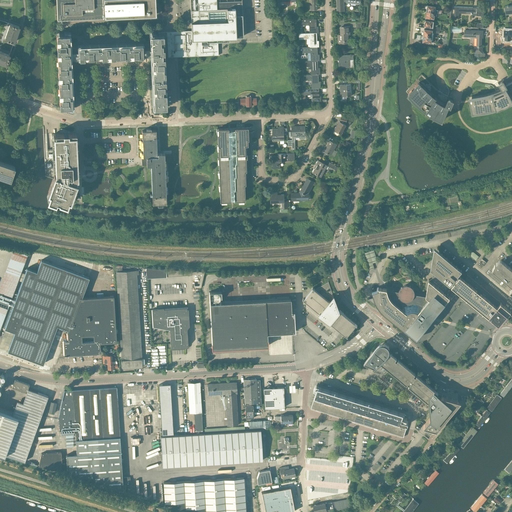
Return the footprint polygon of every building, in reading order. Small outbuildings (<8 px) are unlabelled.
[(155,0),(56,0),(58,20),(103,17),(154,15),(154,9),(156,9),(155,0)] [(242,7),(241,0),(190,0),(190,7),(191,21),(198,21),(206,20),(213,20),(221,20),(228,20),(235,19),(235,26),(243,25),(242,7)] [(336,0),(337,11),(344,11),(343,2),(346,2),(360,3),(360,0),(336,0)] [(477,7),(454,6),(454,17),(458,17),(458,13),(471,13),(471,15),(477,15),(483,15),(484,7),(477,7)] [(316,19),(298,19),(299,26),(309,25),(309,33),(317,33),(318,33),(318,26),(316,26),(316,19)] [(199,34),(198,21),(191,21),(191,30),(192,34),(199,34)] [(9,23),(7,31),(16,34),(19,26),(9,23)] [(243,36),(243,25),(235,26),(236,33),(230,33),(230,37),(243,36)] [(344,43),(345,45),(349,45),(348,34),(350,34),(350,26),(338,27),(338,43),(344,43)] [(511,27),(503,27),(503,35),(511,35),(511,27)] [(131,36),(131,28),(110,29),(111,37),(131,36)] [(84,38),(105,37),(105,29),(84,30),(84,38)] [(483,30),(464,29),(464,37),(476,37),(476,46),(474,46),(474,52),(478,53),(478,57),(485,56),(485,53),(482,53),(482,46),(481,46),(482,39),(483,30)] [(218,48),(218,41),(229,40),(229,38),(229,37),(230,37),(230,33),(228,33),(221,33),(214,34),(206,34),(199,34),(192,34),(191,30),(175,31),(174,31),(175,47),(162,48),(162,50),(162,52),(175,52),(175,57),(177,57),(178,57),(178,50),(193,49),(193,56),(219,55),(218,48)] [(16,34),(7,31),(4,39),(13,42),(16,34)] [(175,47),(174,31),(158,32),(158,34),(162,34),(162,48),(175,47)] [(317,40),(317,33),(309,33),(299,33),(299,39),(310,39),(310,47),(317,46),(319,46),(319,40),(317,40)] [(165,107),(163,58),(162,52),(162,50),(162,48),(162,34),(158,34),(151,35),(151,43),(70,47),(69,34),(58,34),(61,107),(66,106),(72,106),(70,57),(72,57),(72,58),(74,57),(75,57),(79,56),(79,57),(84,57),(107,56),(107,55),(109,55),(111,55),(111,56),(138,55),(143,54),(148,54),(149,54),(151,54),(150,53),(152,53),(153,77),(152,77),(152,80),(153,80),(154,107),(160,107),(161,107),(165,107)] [(318,54),(317,46),(310,47),(300,47),(300,53),(310,53),(311,60),(318,60),(320,60),(319,54),(318,54)] [(0,62),(6,64),(9,55),(2,52),(0,56),(0,62)] [(353,54),(339,55),(340,67),(351,67),(350,59),(353,59),(353,54)] [(318,68),(318,60),(311,60),(300,61),(300,67),(311,66),(311,74),(319,74),(320,74),(320,68),(318,68)] [(319,82),(319,74),(311,74),(301,75),(301,81),(311,80),(312,88),(319,88),(321,88),(321,82),(319,82)] [(408,89),(406,92),(408,94),(409,94),(411,96),(412,97),(414,99),(415,101),(417,102),(420,105),(423,108),(424,108),(427,110),(427,111),(430,113),(431,113),(434,115),(435,115),(438,117),(440,118),(442,119),(443,117),(445,113),(448,107),(448,106),(448,105),(451,106),(453,99),(454,98),(449,96),(449,97),(448,96),(447,96),(446,95),(445,95),(442,93),(440,92),(440,91),(439,91),(438,90),(435,88),(432,85),(430,82),(426,79),(424,77),(423,76),(422,75),(421,74),(410,87),(408,89)] [(472,96),(469,97),(469,99),(469,100),(470,102),(472,114),(473,113),(476,113),(480,112),(484,112),(488,111),(489,111),(492,110),(493,110),(497,109),(501,107),(505,105),(509,104),(511,101),(511,75),(509,77),(507,78),(503,80),(503,79),(501,80),(498,82),(502,88),(500,89),(499,89),(498,90),(496,91),(491,93),(488,93),(486,94),(485,94),(481,95),(477,96),(472,96)] [(360,79),(350,79),(351,83),(358,82),(357,92),(360,92),(360,82),(360,79)] [(351,95),(351,84),(340,84),(341,96),(342,96),(342,100),(346,100),(346,95),(351,95)] [(320,95),(319,88),(312,88),(301,88),(302,94),(312,94),(312,102),(322,101),(321,95),(320,95)] [(250,98),(250,96),(246,96),(246,98),(240,99),(240,102),(240,105),(246,105),(251,105),(251,104),(256,104),(256,98),(250,98)] [(348,118),(341,116),(340,120),(341,120),(340,121),(339,121),(335,130),(333,133),(339,136),(340,133),(341,133),(346,125),(345,124),(346,122),(348,118)] [(305,126),(292,127),(293,140),(288,140),(288,150),(293,150),(292,141),(295,141),(295,137),(300,137),(301,138),(305,138),(305,137),(305,126)] [(247,149),(247,138),(247,135),(247,127),(229,128),(216,128),(216,134),(217,134),(218,145),(217,145),(217,151),(218,150),(218,158),(217,158),(218,164),(219,164),(219,171),(218,171),(218,177),(219,177),(219,184),(218,184),(219,190),(220,190),(220,201),(221,201),(221,203),(226,203),(226,201),(231,200),(233,200),(238,200),(238,202),(244,202),(244,200),(244,189),(245,189),(244,176),(246,176),(245,163),(246,162),(246,149),(247,149)] [(280,128),(273,129),(273,140),(284,140),(284,127),(280,127),(280,128)] [(164,153),(158,153),(158,154),(157,154),(156,130),(151,130),(151,128),(146,128),(146,130),(142,130),(143,160),(143,164),(146,164),(146,165),(151,165),(151,172),(153,203),(167,202),(164,153)] [(78,171),(76,137),(76,133),(70,133),(62,133),(60,133),(52,134),(52,149),(47,149),(47,134),(43,134),(45,176),(53,178),(48,192),(50,193),(48,199),(55,202),(56,200),(59,201),(58,201),(66,204),(68,199),(70,200),(76,183),(75,182),(76,180),(77,178),(78,171)] [(337,144),(329,140),(323,151),(331,155),(337,144)] [(279,155),(270,155),(270,160),(273,159),(273,169),(281,168),(281,161),(295,160),(294,153),(278,153),(279,155)] [(327,165),(319,160),(316,165),(317,165),(313,172),(321,176),(327,165)] [(0,175),(10,179),(14,168),(0,162),(0,175)] [(300,193),(292,193),(292,200),(308,200),(308,192),(313,181),(307,178),(300,193)] [(277,192),(271,192),(271,202),(282,202),(282,208),(288,208),(288,199),(284,199),(284,194),(277,194),(277,192)] [(444,292),(450,284),(458,275),(462,270),(434,247),(431,268),(433,271),(431,282),(429,280),(429,279),(428,281),(426,296),(414,294),(414,293),(414,292),(414,291),(413,291),(413,290),(413,289),(412,288),(412,287),(411,287),(410,286),(409,286),(408,285),(407,285),(406,285),(405,285),(404,286),(403,286),(402,286),(402,287),(401,287),(401,288),(400,288),(400,289),(400,290),(399,290),(399,291),(379,288),(380,289),(374,291),(374,293),(375,296),(367,299),(413,337),(415,339),(420,334),(419,333),(430,320),(450,297),(444,292)] [(374,250),(364,253),(370,271),(375,269),(373,263),(378,262),(374,250)] [(468,254),(476,261),(479,257),(471,250),(468,254)] [(0,327),(27,257),(15,252),(0,290),(0,327)] [(392,260),(387,258),(380,274),(385,277),(392,260)] [(37,271),(27,268),(4,328),(14,332),(7,351),(43,364),(57,325),(67,328),(67,332),(67,340),(63,340),(64,355),(100,353),(99,342),(116,341),(113,297),(80,299),(88,277),(41,259),(37,271)] [(511,268),(501,259),(500,260),(499,261),(498,261),(497,262),(496,263),(495,263),(495,264),(493,268),(492,270),(511,286),(511,287),(509,291),(511,293),(511,268)] [(166,277),(166,269),(146,267),(146,278),(166,277)] [(142,367),(138,307),(136,270),(116,272),(121,368),(142,367)] [(467,275),(464,279),(463,278),(460,275),(459,276),(458,275),(450,284),(452,285),(451,286),(454,288),(464,296),(465,296),(464,297),(468,300),(468,299),(469,300),(468,300),(493,321),(494,320),(495,320),(501,320),(502,319),(503,320),(507,316),(507,315),(511,311),(467,275)] [(357,324),(351,319),(339,310),(335,307),(337,305),(328,281),(327,281),(328,282),(314,289),(312,287),(312,288),(313,288),(304,299),(303,298),(303,299),(326,318),(327,318),(327,319),(327,320),(328,320),(329,320),(330,321),(347,336),(348,336),(347,335),(351,331),(356,324),(357,325),(357,324)] [(291,314),(290,299),(221,303),(220,292),(209,292),(212,349),(267,346),(266,331),(291,330),(291,332),(294,332),(293,311),(293,314),(291,314)] [(187,328),(189,326),(188,308),(187,308),(186,307),(163,308),(163,307),(157,308),(157,309),(152,309),(153,326),(170,329),(171,348),(186,348),(188,345),(187,328)] [(417,374),(415,376),(414,375),(415,373),(398,359),(397,360),(395,359),(397,358),(389,351),(389,350),(389,349),(389,348),(389,347),(389,346),(388,346),(388,345),(387,344),(386,343),(385,343),(384,343),(383,343),(382,343),(381,343),(380,343),(379,344),(378,345),(375,349),(364,362),(366,363),(377,367),(381,362),(407,383),(408,382),(409,383),(408,385),(429,402),(430,415),(430,417),(423,425),(428,427),(437,429),(440,425),(441,425),(444,421),(447,417),(448,417),(451,413),(451,412),(454,409),(454,408),(461,401),(442,395),(440,397),(439,396),(440,396),(440,395),(439,394),(438,394),(436,393),(438,392),(417,374)] [(110,355),(107,356),(102,356),(102,363),(107,363),(107,369),(113,368),(117,367),(116,363),(113,363),(113,361),(110,361),(110,355)] [(511,378),(500,394),(503,397),(511,385),(511,378)] [(0,452),(24,461),(48,396),(27,389),(29,384),(14,379),(12,387),(26,392),(17,417),(0,410),(0,452)] [(261,405),(260,380),(256,380),(256,379),(243,379),(245,404),(245,406),(246,419),(253,418),(253,405),(251,405),(251,403),(253,403),(253,399),(257,399),(257,405),(261,405)] [(202,430),(200,387),(199,382),(187,383),(189,413),(193,413),(195,431),(202,430)] [(237,393),(236,383),(236,382),(207,384),(208,395),(225,394),(227,426),(238,425),(235,393),(237,393)] [(159,384),(159,392),(160,398),(171,397),(170,392),(170,390),(170,384),(164,384),(159,384)] [(120,451),(117,395),(116,387),(96,388),(89,389),(72,390),(64,391),(58,418),(59,431),(75,430),(75,440),(76,454),(66,455),(67,476),(74,475),(74,478),(81,478),(81,480),(88,480),(88,482),(95,482),(95,484),(102,484),(102,486),(109,486),(109,488),(116,488),(116,490),(123,490),(120,452),(121,452),(121,451),(120,451)] [(273,387),(263,388),(264,408),(274,407),(284,407),(283,387),(273,387)] [(320,411),(326,390),(318,387),(317,387),(311,408),(320,411)] [(328,414),(335,393),(326,390),(320,411),(328,414)] [(336,416),(343,395),(335,393),(328,414),(336,416)] [(345,419),(351,398),(343,395),(336,416),(345,419)] [(488,408),(491,410),(501,397),(497,395),(488,408)] [(354,421),(360,400),(351,398),(345,419),(354,421)] [(362,424),(368,403),(360,400),(354,421),(362,424)] [(370,426),(376,406),(368,403),(362,424),(370,426)] [(378,429),(385,408),(376,406),(370,426),(378,429)] [(387,432),(393,411),(385,408),(378,429),(387,432)] [(486,410),(475,424),(479,427),(490,413),(486,410)] [(397,435),(404,414),(403,414),(393,411),(387,432),(397,435)] [(406,428),(408,422),(406,421),(407,419),(406,419),(405,418),(406,415),(404,414),(397,435),(403,437),(406,428)] [(53,418),(49,417),(39,466),(63,471),(61,452),(48,453),(53,427),(53,418)] [(249,421),(249,429),(270,428),(269,420),(261,420),(249,421)] [(471,427),(458,443),(462,446),(475,430),(471,427)] [(262,460),(260,430),(160,436),(162,466),(175,465),(222,463),(229,462),(255,461),(262,460)] [(456,447),(444,460),(447,463),(459,450),(456,447)] [(332,492),(333,469),(329,469),(329,463),(314,463),(313,497),(328,498),(328,492),(332,492)] [(286,467),(279,468),(280,471),(283,471),(284,478),(295,476),(293,469),(286,470),(286,467)] [(269,470),(267,470),(259,472),(256,478),(257,484),(271,482),(269,470)] [(435,470),(425,483),(428,485),(439,473),(435,470)] [(245,511),(243,477),(236,478),(230,478),(216,479),(210,479),(196,480),(190,480),(170,482),(163,482),(164,505),(171,504),(171,507),(178,507),(178,509),(184,509),(185,511),(191,511),(245,511)] [(340,479),(340,491),(350,492),(350,480),(340,479)] [(494,480),(484,492),(488,496),(498,483),(494,480)] [(278,511),(274,489),(260,492),(263,511),(278,511)] [(482,494),(472,508),(476,511),(487,498),(482,494)] [(350,507),(349,498),(314,505),(314,511),(315,511),(333,509),(334,510),(350,507)] [(414,500),(404,511),(412,511),(419,504),(414,500)]
